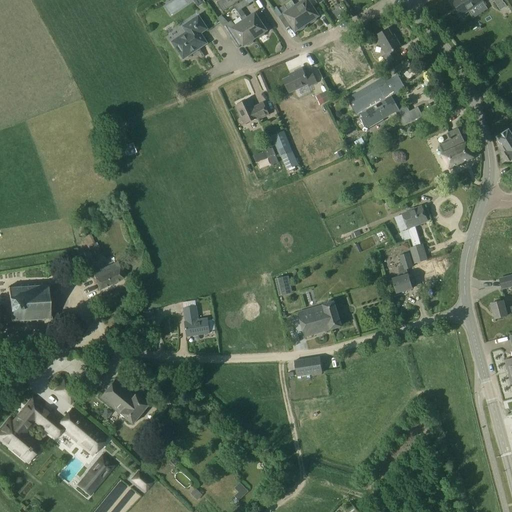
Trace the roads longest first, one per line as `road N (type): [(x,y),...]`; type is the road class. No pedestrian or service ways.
road 1 (unclassified): [(0,337),(180,359),(280,357),(337,349),(467,308)]
road 2 (tertiary): [(511,476),(467,308)]
